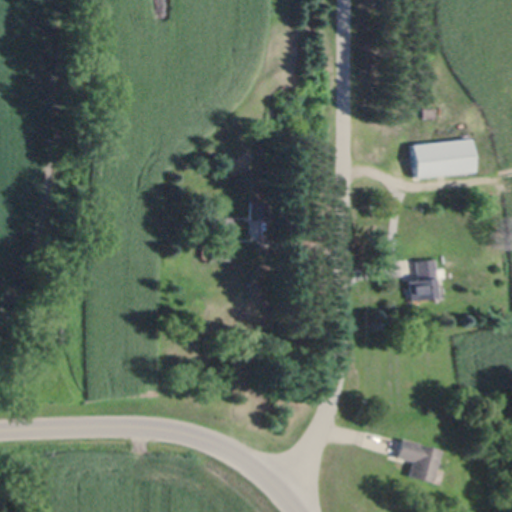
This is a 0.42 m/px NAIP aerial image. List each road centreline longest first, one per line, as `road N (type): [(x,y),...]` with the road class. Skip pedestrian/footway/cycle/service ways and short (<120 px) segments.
road 1 (residential): [(285,489),(326,406),(340,345),(342,0)]
road 2 (tertiary): [(298,511),(285,489),(216,440),(116,423),(0,429)]
